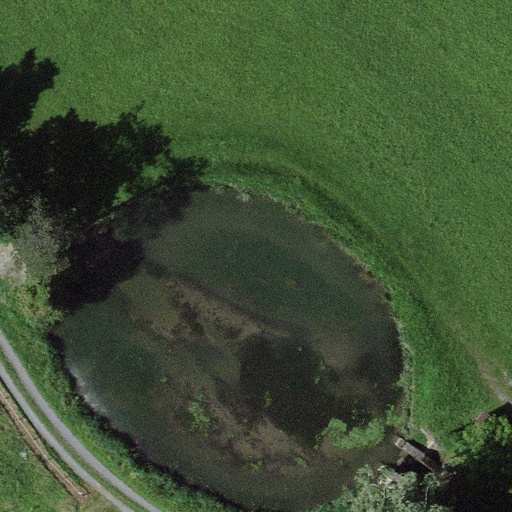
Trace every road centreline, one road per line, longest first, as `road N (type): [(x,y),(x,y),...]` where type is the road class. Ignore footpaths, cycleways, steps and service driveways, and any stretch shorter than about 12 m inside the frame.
road 1 (track): [(511,404),(354,197),(263,156),(168,154)]
road 2 (track): [(137,511),(28,398),(0,346)]
